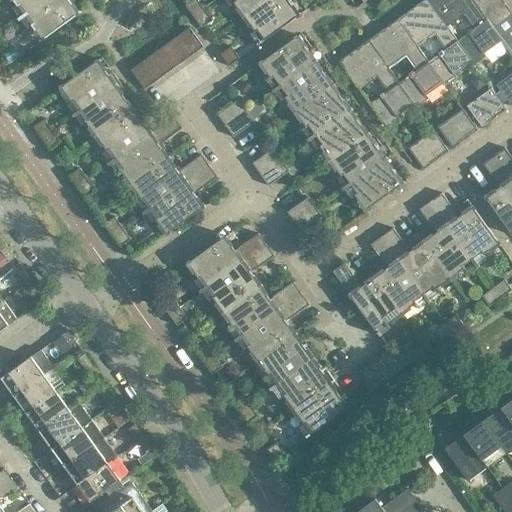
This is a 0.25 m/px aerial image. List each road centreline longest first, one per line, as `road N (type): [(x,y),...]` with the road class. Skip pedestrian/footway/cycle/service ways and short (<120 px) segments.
road 1 (residential): [(309,269),(511,123)]
road 2 (residential): [(222,511),(181,439),(85,305)]
road 3 (residential): [(85,305),(106,300),(254,193)]
road 4 (residential): [(254,193),(175,84),(216,55)]
road 5 (residential): [(85,305),(0,186)]
